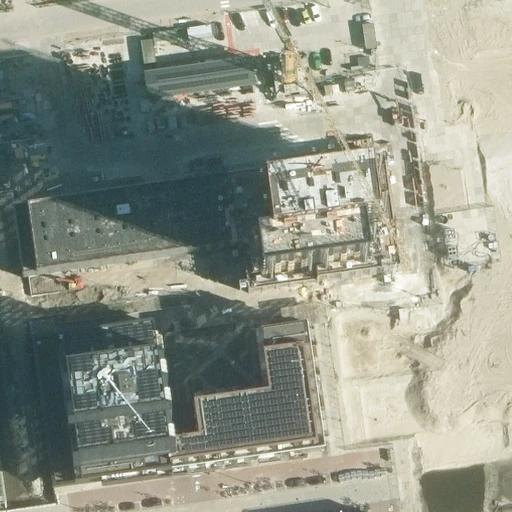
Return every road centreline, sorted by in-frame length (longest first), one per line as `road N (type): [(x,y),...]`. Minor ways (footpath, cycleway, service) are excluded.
road 1 (residential): [(0,170),(511,99)]
road 2 (residential): [(215,511),(511,474)]
